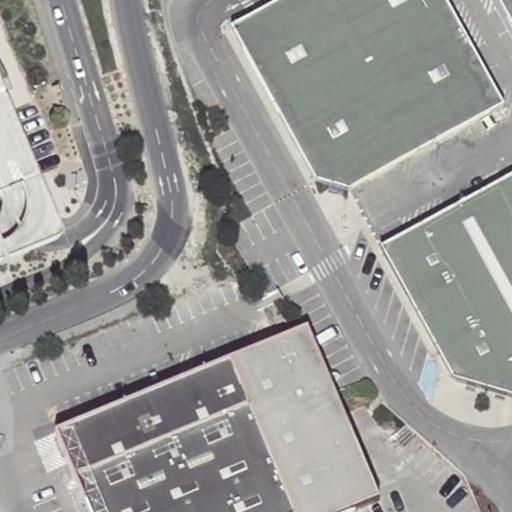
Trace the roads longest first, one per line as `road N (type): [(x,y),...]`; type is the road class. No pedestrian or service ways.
road 1 (unclassified): [(0,337),(125,284),(163,246),(167,191),(122,0)]
road 2 (unclassified): [(67,0),(124,196),(112,230),(78,259),(0,294)]
